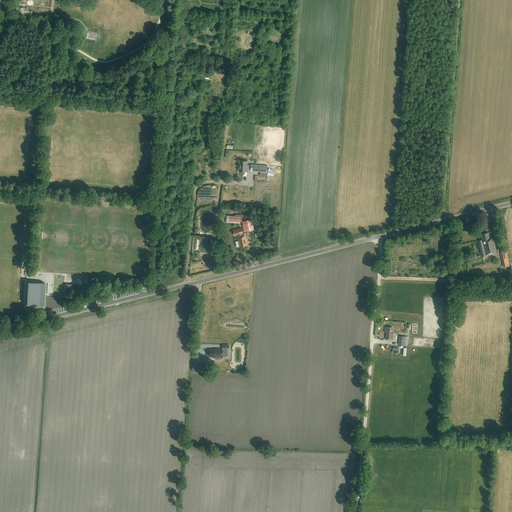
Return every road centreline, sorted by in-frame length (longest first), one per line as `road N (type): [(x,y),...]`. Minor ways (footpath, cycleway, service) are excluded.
road 1 (unclassified): [(0,329),(511,203)]
road 2 (track): [(356,511),(378,278)]
road 3 (track): [(511,282),(378,278)]
